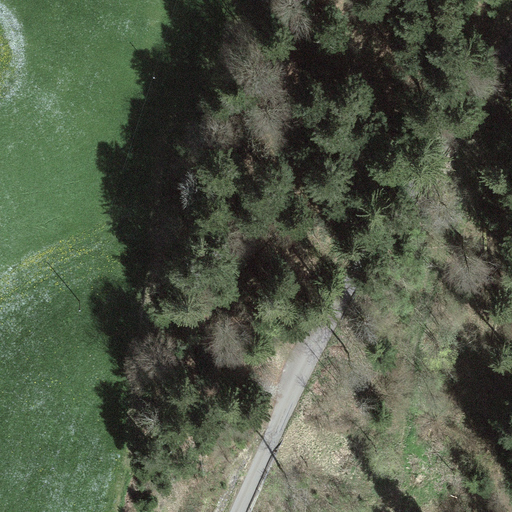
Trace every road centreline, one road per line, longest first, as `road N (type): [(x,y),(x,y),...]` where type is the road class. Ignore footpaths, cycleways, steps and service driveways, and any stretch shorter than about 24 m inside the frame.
road 1 (unclassified): [(235,511),(350,283),(511,44)]
road 2 (track): [(481,87),(382,511)]
